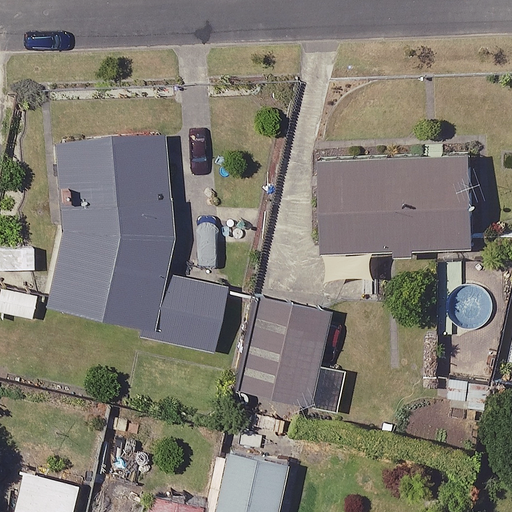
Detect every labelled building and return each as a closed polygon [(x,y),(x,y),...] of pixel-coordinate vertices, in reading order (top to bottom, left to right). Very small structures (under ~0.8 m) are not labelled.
[(179,237),(170,131),(60,140),(67,229),(51,305),(146,326),(159,329),(170,273),(179,237)] [(481,155),(328,161),(332,256),(485,250),(481,155)] [(159,329),(146,326),(144,336),(218,351),(231,286),(170,273),(159,329)] [(335,313),(260,297),(241,390),(316,405),(335,313)] [(486,376),(446,370),(442,400),(482,405),(486,376)] [(235,452),(222,511),(287,511),(298,466),(235,452)] [(206,511),(207,508),(154,495),(149,511),(206,511)]
